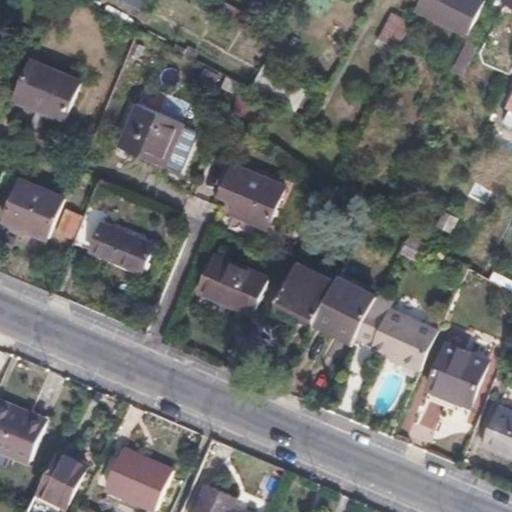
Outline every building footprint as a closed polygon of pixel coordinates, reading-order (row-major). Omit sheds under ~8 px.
[(119,0),(143,11),(147,0),(119,0)] [(311,0),(310,2),(326,11),(332,0),(311,0)] [(487,2),(484,0),(422,0),(418,7),(470,34),(487,2)] [(396,52),(412,20),(393,11),(377,43),(396,52)] [(485,34),(476,29),(453,72),(462,77),(485,34)] [(81,80),(32,60),(17,97),(65,117),(81,80)] [(255,85),(299,108),(310,87),(266,64),(255,85)] [(178,123),(132,103),(115,145),(162,165),(178,123)] [(285,187),(233,165),(221,196),(237,203),(233,215),(266,228),(285,187)] [(64,200),(22,181),(6,219),(48,238),(64,200)] [(458,219),(447,213),(440,226),(451,233),(458,219)] [(83,214),(71,245),(140,274),(152,244),(83,214)] [(417,253),(424,241),(409,232),(403,244),(417,253)] [(273,284),(224,258),(204,296),(253,321),(273,284)] [(317,323),(338,281),(300,261),(278,304),(317,323)] [(379,290),(343,272),(338,281),(317,323),(334,332),(336,328),(355,338),(357,334),(373,303),(379,291),(379,290)] [(386,310),(389,307),(393,300),(379,291),(373,303),(386,310)] [(419,372),(437,333),(389,307),(386,310),(373,303),(357,334),(371,341),(368,346),(419,372)] [(488,362),(446,345),(428,391),(470,408),(488,362)] [(429,400),(418,420),(433,429),(445,409),(429,400)] [(43,422),(0,402),(0,448),(26,460),(43,422)] [(511,413),(498,408),(482,448),(511,459),(511,413)] [(62,511),(97,444),(69,431),(28,511),(29,511),(62,511)] [(154,511),(174,476),(124,450),(105,487),(150,511),(154,511)] [(239,511),(233,509),(236,503),(207,490),(197,511),(239,511)]
